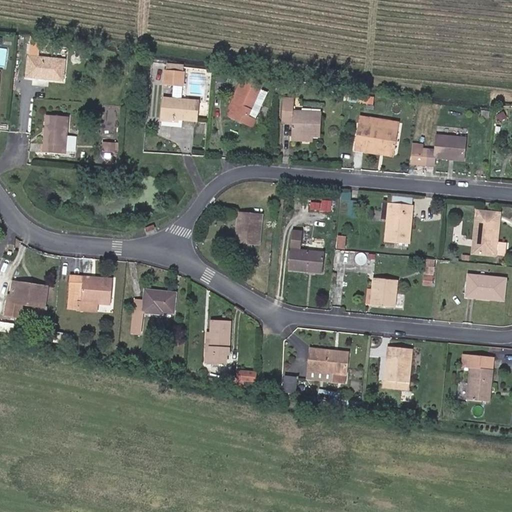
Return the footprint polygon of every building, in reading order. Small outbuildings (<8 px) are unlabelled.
[(27,76),(63,80),(65,59),(39,57),(40,39),(30,38),(27,76)] [(183,71),(165,69),(164,83),(173,83),(182,84),(184,84),(185,71),(183,71)] [(251,125),(254,119),(247,115),(258,91),(266,95),(269,87),(243,75),(230,106),(232,107),(229,114),(251,125)] [(172,98),(181,99),(182,84),(173,83),(172,98)] [(247,115),(254,119),(266,95),(258,91),(247,115)] [(359,91),(359,95),(357,103),(367,104),(369,92),(359,91)] [(351,94),(350,101),(357,103),(359,95),(351,94)] [(172,98),(163,97),(161,119),(178,121),(179,118),(197,120),(199,100),(181,99),(172,98)] [(292,121),(292,124),(292,134),(320,135),(321,113),(293,111),(293,98),(284,97),(283,120),(292,121)] [(68,117),(47,115),(44,150),(65,152),(68,117)] [(369,126),(398,130),(399,122),(370,118),(369,126)] [(365,147),(394,152),(398,130),(369,126),(359,124),(355,149),(364,151),(365,147)] [(435,156),(463,159),(465,137),(437,135),(435,149),(415,147),(412,163),(434,165),(435,156)] [(114,156),(115,145),(104,144),(103,155),(114,156)] [(394,155),(394,152),(365,147),(364,151),(394,155)] [(406,222),(408,204),(390,203),(386,241),(408,242),(410,222),(406,222)] [(495,255),(497,241),(500,213),(477,210),(472,253),(495,255)] [(262,214),(239,211),(236,242),(259,244),(262,214)] [(324,252),(303,250),(304,230),(293,229),(289,269),(322,272),(324,252)] [(339,233),(338,246),(346,247),(348,234),(339,233)] [(509,241),(497,241),(495,255),(506,256),(509,241)] [(5,250),(4,258),(13,258),(14,251),(5,250)] [(436,259),(426,258),(425,275),(434,275),(436,259)] [(505,278),(469,274),(466,296),(504,300),(505,278)] [(113,279),(84,277),(84,282),(70,281),(68,309),(82,310),(83,301),(111,304),(113,279)] [(397,280),(374,278),(372,290),(371,303),(394,306),(397,280)] [(46,287),(29,284),(28,288),(13,286),(11,294),(10,301),(5,301),(3,315),(19,317),(21,302),(44,306),(46,287)] [(143,311),(162,313),(162,311),(173,312),(176,293),(146,290),(145,300),(135,299),(132,332),(141,333),(143,311)] [(209,355),(207,354),(206,362),(226,363),(227,354),(228,354),(230,321),(212,320),(211,333),(209,355)] [(15,331),(17,324),(5,322),(3,328),(15,331)] [(63,343),(73,345),(76,336),(65,334),(63,343)] [(397,380),(396,388),(408,389),(412,348),(389,346),(385,378),(397,380)] [(348,352),(312,348),(310,369),(333,372),(345,374),(348,352)] [(489,400),(492,369),(494,357),(464,353),(463,366),(471,367),(468,398),(489,400)] [(256,373),(238,371),(236,380),(255,382),(256,373)] [(345,374),(333,372),(332,382),(344,383),(345,374)] [(297,378),(284,376),(282,393),(295,394),(297,378)] [(385,387),(396,388),(397,380),(385,378),(385,387)] [(319,390),(317,399),(340,403),(342,393),(319,390)]
